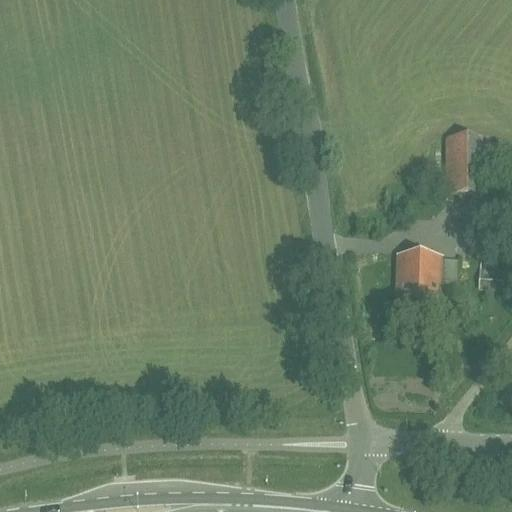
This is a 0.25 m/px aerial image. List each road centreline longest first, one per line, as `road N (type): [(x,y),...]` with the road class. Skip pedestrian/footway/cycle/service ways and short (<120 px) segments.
road 1 (unclassified): [(365,444),(286,0)]
road 2 (unclassified): [(443,445),(453,413),(511,341)]
